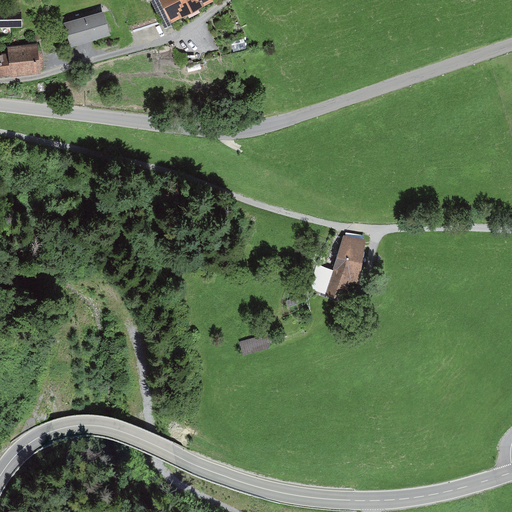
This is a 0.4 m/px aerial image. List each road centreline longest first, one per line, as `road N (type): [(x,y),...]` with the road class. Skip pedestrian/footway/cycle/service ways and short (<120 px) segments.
road 1 (secondary): [(511,472),(417,496),(319,499),(220,476),(87,423),(30,442),(0,476)]
road 2 (tertiary): [(0,105),(244,129),(511,46)]
road 3 (track): [(0,132),(342,227),(511,229)]
road 4 (track): [(0,82),(165,40),(231,0)]
road 5 (track): [(231,511),(185,491),(163,468),(129,311)]
